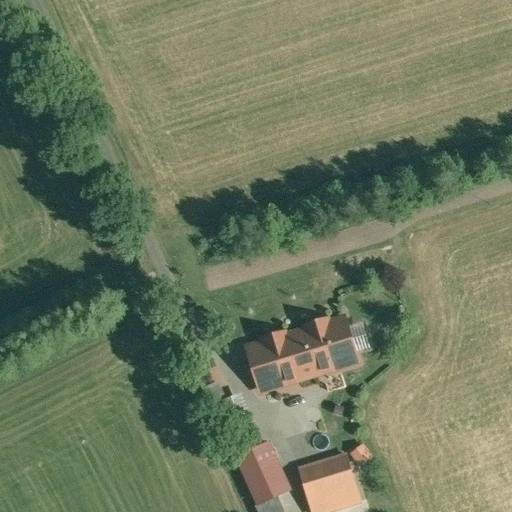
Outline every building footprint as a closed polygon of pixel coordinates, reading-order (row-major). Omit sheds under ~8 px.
[(284,333),(263,339),(264,342),(248,347),(261,390),(357,361),(343,317),(328,322),(327,320),(306,326),(307,329),(285,335),(284,333)] [(254,449),(231,399),(215,406),(234,446),(231,447),(236,457),(254,449)] [(254,449),(236,457),(258,504),(290,490),(269,443),(254,449)] [(358,466),(372,457),(363,445),(350,454),(358,466)] [(347,456),(300,471),(312,511),(329,511),(341,508),(338,498),(358,492),(347,456)] [(276,499),(255,509),(256,511),(282,511),(283,511),(276,499)]
